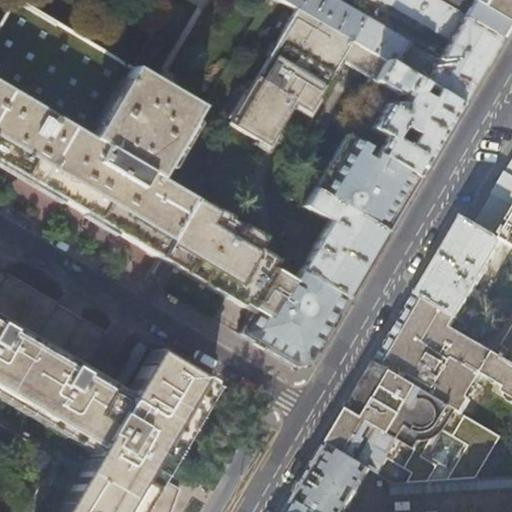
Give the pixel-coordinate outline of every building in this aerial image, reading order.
[(157,259),(192,200),(157,179),(197,109),(130,69),(129,69),(130,68),(14,0),(11,0),(0,19),(0,165),(93,220),(157,259)] [(264,0),(241,0),(258,10),(264,0)] [(477,72),(497,39),(430,0),(377,0),(449,41),(434,67),(422,61),(425,54),(333,0),(277,0),(295,10),(340,36),(385,62),(395,69),(423,85),(433,90),(458,105),(477,72)] [(369,0),(358,0),(353,10),(367,18),(376,3),(369,0)] [(511,13),(511,0),(430,0),(497,39),(511,13)] [(373,81),(385,62),(340,36),(295,10),(229,127),(269,149),(286,119),(293,106),(298,109),(308,115),(339,61),(373,81)] [(442,132),(458,105),(433,90),(428,100),(418,94),(423,85),(395,69),(385,62),(373,81),(372,83),(398,98),(400,97),(405,100),(400,108),(388,101),(385,106),(384,106),(372,129),(385,136),(375,152),(374,154),(415,177),(421,168),(442,132)] [(298,109),(293,106),(286,119),(290,121),(298,109)] [(353,142),(374,154),(375,152),(345,134),(312,190),(312,191),(315,192),(347,142),(353,142)] [(397,207),(415,177),(374,154),(353,142),(347,142),(315,192),(383,231),(397,207)] [(511,248),(511,161),(504,174),(474,226),(502,243),(511,248)] [(363,266),(383,231),(315,192),(312,191),(303,207),(307,209),(315,214),(312,220),(318,223),(321,218),(327,222),(298,271),(343,299),(363,266)] [(323,334),(343,299),(298,271),(296,272),(283,264),(282,266),(276,262),(273,267),(219,234),(222,229),(227,220),(192,200),(157,259),(199,283),(226,299),(230,294),(249,305),(246,311),(249,313),(237,334),(259,348),(291,367),(306,362),(323,334)] [(451,328),(456,320),(467,326),(476,311),(465,305),(502,243),(474,226),(460,219),(453,230),(438,257),(415,295),(409,305),(404,314),(386,346),(375,364),(430,397),(453,410),(462,415),(472,399),(469,397),(483,374),(505,387),(503,392),(511,397),(511,331),(503,346),(500,345),(495,352),(491,351),(451,328)] [(273,267),(276,262),(222,229),(219,234),(273,267)] [(0,511),(169,511),(177,490),(151,474),(163,455),(194,402),(205,382),(199,379),(164,358),(129,337),(111,368),(114,369),(104,385),(82,372),(105,334),(85,322),(24,286),(6,275),(5,277),(0,284),(0,511)] [(226,299),(246,311),(249,305),(230,294),(226,299)] [(375,364),(371,371),(369,373),(353,401),(326,447),(369,471),(381,478),(392,461),(416,475),(410,484),(480,479),(503,440),(462,415),(453,410),(440,432),(433,428),(419,453),(402,443),(430,397),(375,364)] [(344,511),(369,471),(326,447),(306,479),(287,511),(344,511)] [(511,477),(480,479),(410,484),(392,485),(392,495),(511,486),(511,477)]
